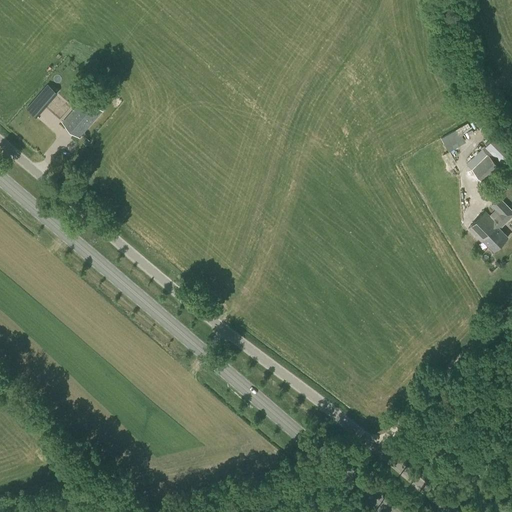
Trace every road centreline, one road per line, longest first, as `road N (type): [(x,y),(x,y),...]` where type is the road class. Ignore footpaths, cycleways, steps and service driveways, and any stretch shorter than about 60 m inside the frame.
road 1 (unclassified): [(456,511),(0,143)]
road 2 (primary): [(385,511),(0,178)]
road 3 (track): [(377,448),(511,314)]
road 4 (track): [(317,477),(195,511)]
